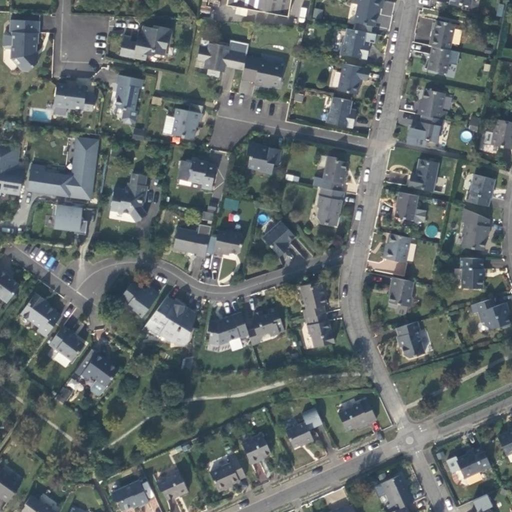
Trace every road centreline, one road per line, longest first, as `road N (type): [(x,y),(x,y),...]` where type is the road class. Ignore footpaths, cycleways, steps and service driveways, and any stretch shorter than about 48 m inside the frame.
road 1 (residential): [(358,253),(219,294),(129,262),(108,268),(79,299)]
road 2 (residential): [(413,440),(360,327),(358,253)]
road 3 (residential): [(251,511),(413,440)]
road 4 (residential): [(217,106),(384,141)]
road 5 (residential): [(384,141),(410,0)]
